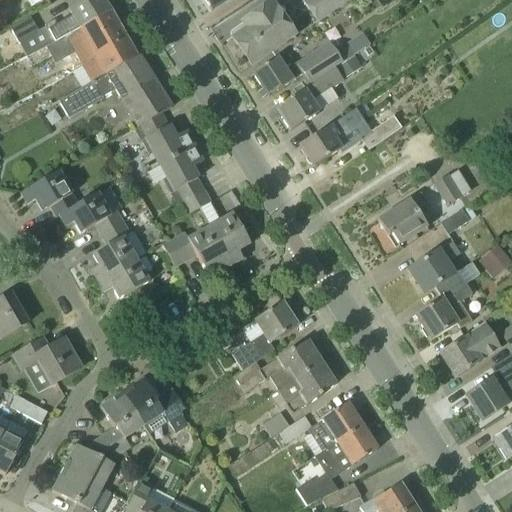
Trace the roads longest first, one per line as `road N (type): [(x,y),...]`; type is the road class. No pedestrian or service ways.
road 1 (tertiary): [(469,511),(293,241)]
road 2 (tertiary): [(293,241),(145,0)]
road 3 (residential): [(104,365),(293,241)]
road 4 (residential): [(9,511),(58,417),(104,365)]
road 5 (residential): [(104,365),(13,243),(0,237)]
